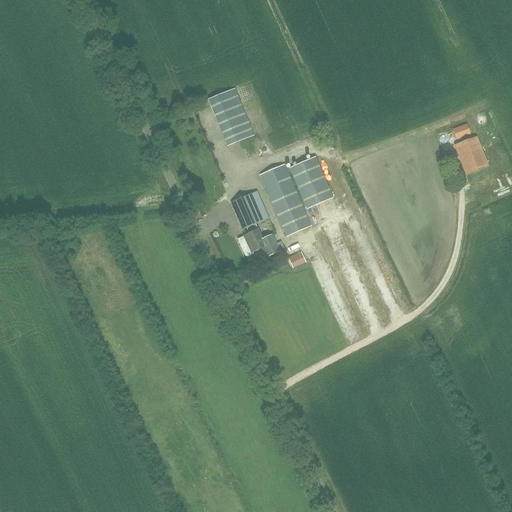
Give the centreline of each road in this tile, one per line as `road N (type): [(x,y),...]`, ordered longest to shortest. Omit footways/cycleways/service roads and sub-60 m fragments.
road 1 (unclassified): [(334,511),(82,0)]
road 2 (unknown): [(275,390),(411,319),(447,280),(461,217)]
